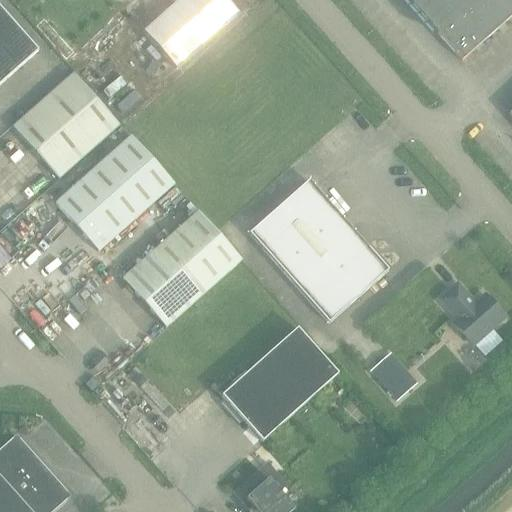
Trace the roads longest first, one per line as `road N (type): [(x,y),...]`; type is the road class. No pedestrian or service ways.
road 1 (unclassified): [(303,0),(511,230)]
road 2 (unclassified): [(11,346),(156,511)]
